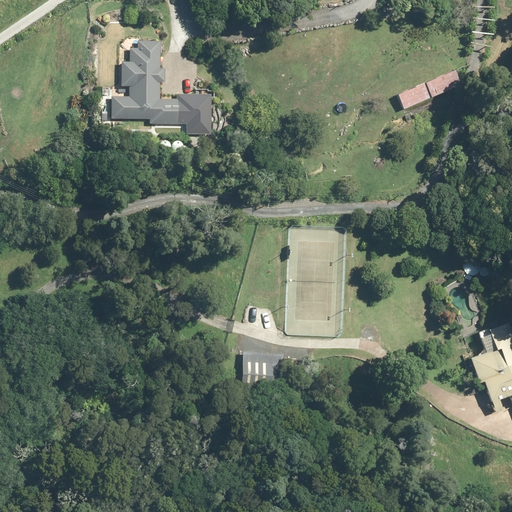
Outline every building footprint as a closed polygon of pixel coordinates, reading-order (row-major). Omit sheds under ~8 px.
[(101,101),(112,101),(111,118),(150,120),(150,124),(193,126),(194,100),(160,98),(160,82),(165,83),(166,69),(159,69),(160,42),(138,41),(138,50),(130,49),(129,63),(122,63),(121,86),(130,86),(129,98),(117,97),(117,93),(102,92),(101,101)] [(397,94),(403,108),(462,83),(456,68),(397,94)] [(156,129),(130,129),(130,138),(156,139),(156,129)] [(511,333),(508,322),(479,331),(486,352),(471,357),(480,382),(485,381),(495,410),(502,408),(500,400),(510,397),(511,401),(511,333)] [(261,352),(261,345),(245,344),(243,385),(282,388),(284,353),(261,352)]
